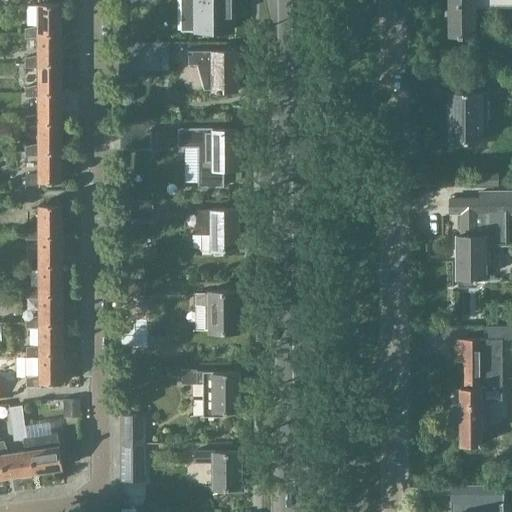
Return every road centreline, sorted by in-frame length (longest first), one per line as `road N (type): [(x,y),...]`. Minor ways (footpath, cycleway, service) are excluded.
road 1 (residential): [(15,511),(82,501),(100,484),(97,0)]
road 2 (tertiary): [(293,511),(290,0)]
road 3 (residential): [(391,511),(388,0)]
